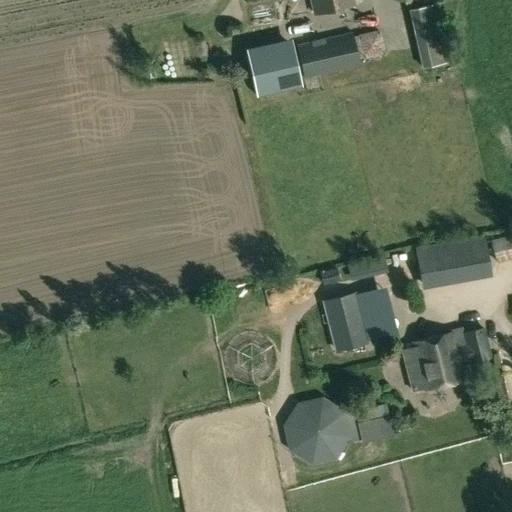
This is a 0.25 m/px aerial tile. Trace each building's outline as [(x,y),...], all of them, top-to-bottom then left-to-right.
[(310,0),(313,13),(355,4),(353,0),(310,0)] [(408,9),(421,68),(451,61),(438,2),(408,9)] [(357,35),(362,59),(384,53),(379,30),(357,35)] [(295,46),(304,79),(361,66),(352,31),(295,46)] [(254,60),(260,86),(296,77),(290,51),(254,60)] [(497,263),(511,258),(511,238),(510,234),(489,240),(497,263)] [(438,281),(488,272),(482,238),(432,247),(438,281)] [(383,256),(348,264),(352,279),(387,271),(383,256)] [(354,294),(323,302),(335,350),(366,342),(354,294)] [(466,347),(455,349),(458,363),(469,360),(470,363),(489,358),(482,329),(463,334),(466,347)] [(413,343),(424,389),(462,379),(458,363),(455,349),(451,333),(413,343)] [(295,404),(281,426),(287,451),(308,465),(334,459),(348,437),(342,412),(320,398),(295,404)]
